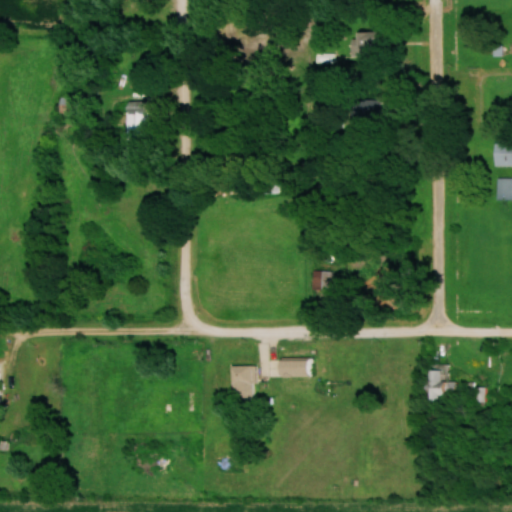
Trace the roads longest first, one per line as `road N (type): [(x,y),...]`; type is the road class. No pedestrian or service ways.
road 1 (residential): [(511,331),(0,331)]
road 2 (residential): [(187,333),(181,0)]
road 3 (residential): [(439,331),(434,0)]
